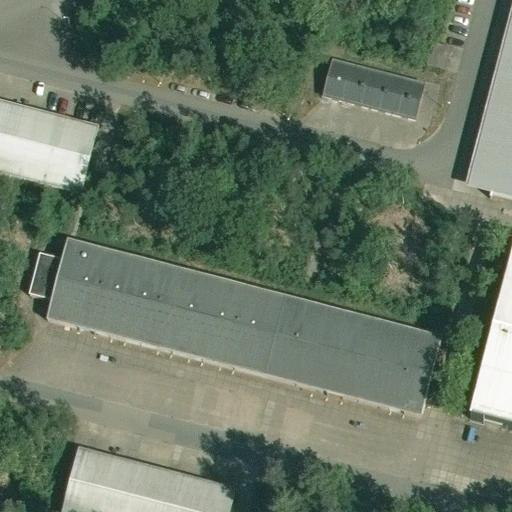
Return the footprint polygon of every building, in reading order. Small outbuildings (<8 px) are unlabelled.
[(323,99),(414,122),(423,87),(332,64),(323,99)] [(0,175),(80,196),(97,131),(0,105),(0,175)] [(511,112),(489,200),(491,200),(492,196),(511,201),(511,257),(470,421),(511,431),(511,112)] [(52,304),(47,323),(420,420),(441,340),(69,244),(63,264),(40,257),(29,297),(52,304)] [(29,353),(22,375),(37,380),(44,359),(29,353)] [(246,396),(240,423),(250,426),(256,398),(246,396)] [(254,429),(302,432),(303,404),(255,402),(254,429)] [(229,511),(234,493),(79,453),(64,511),(229,511)]
